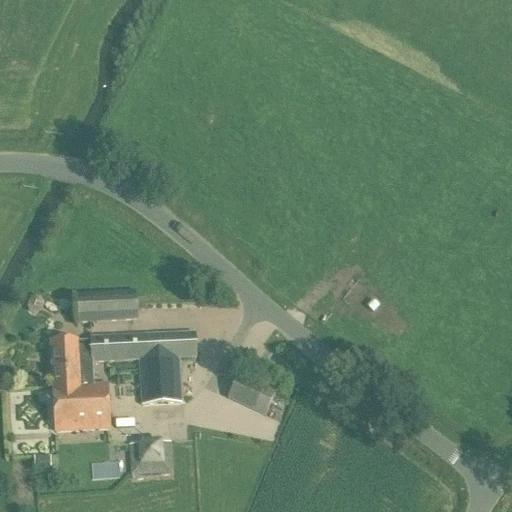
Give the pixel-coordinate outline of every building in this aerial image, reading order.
[(359,242),(413,298),(425,287),(370,231),(359,242)] [(76,296),(76,297),(77,326),(137,323),(135,293),(76,296)] [(35,299),(31,301),(28,308),(30,313),(35,315),(39,312),(42,305),(40,300),(35,299)] [(179,360),(196,360),(195,335),(89,340),(90,343),(91,366),(179,360)] [(78,341),(49,343),(51,389),(92,387),(91,366),(90,343),(79,344),(78,341)] [(179,361),(138,363),(142,407),(182,405),(179,361)] [(228,401),(264,418),(275,394),(238,377),(228,401)] [(92,387),(51,389),(54,436),(110,433),(108,386),(92,387)] [(130,447),(131,477),(172,474),(170,444),(130,447)]
